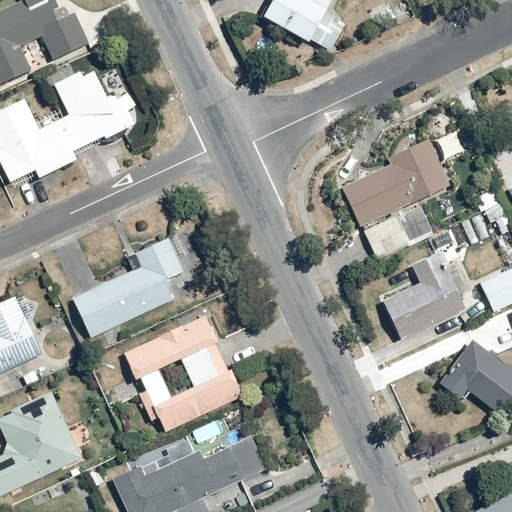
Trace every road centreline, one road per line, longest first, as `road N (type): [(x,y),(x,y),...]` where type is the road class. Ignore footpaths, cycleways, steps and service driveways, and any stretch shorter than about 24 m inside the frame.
road 1 (tertiary): [(237,146),(402,511)]
road 2 (residential): [(511,18),(237,146)]
road 3 (residential): [(0,249),(237,146)]
road 4 (tertiary): [(167,0),(237,146)]
